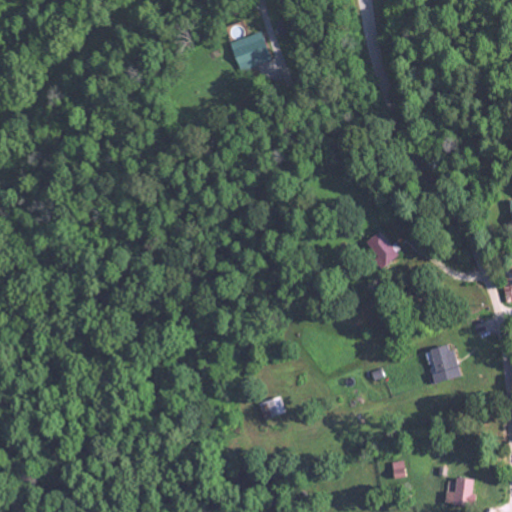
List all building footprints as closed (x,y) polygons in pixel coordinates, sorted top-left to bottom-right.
[(230,44),(241,73),(273,61),(262,32),(230,44)] [(381,270),(398,255),(377,232),(364,244),(377,258),(373,261),(381,270)] [(502,270),(504,304),(511,304),(511,273),(511,274),(511,270),(502,270)] [(430,375),(432,384),(458,378),(450,345),(429,350),(434,374),(430,375)] [(285,414),(279,397),(258,405),(264,422),(285,414)] [(408,479),(403,462),(390,465),(395,482),(408,479)] [(454,493),(446,492),(444,506),(471,510),(475,481),(456,478),(454,493)]
